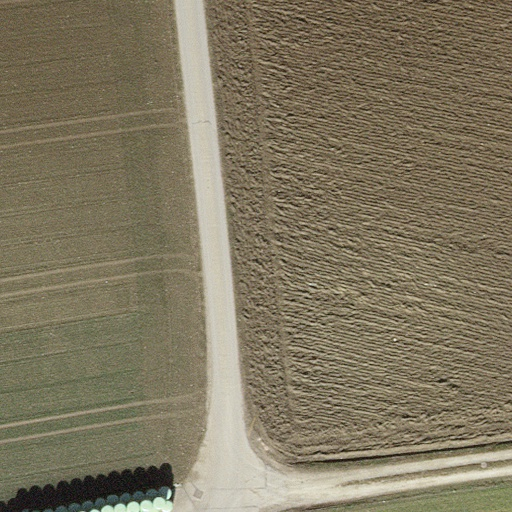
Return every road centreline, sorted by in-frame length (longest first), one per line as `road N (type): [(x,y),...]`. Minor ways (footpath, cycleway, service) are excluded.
road 1 (residential): [(225,511),(182,0)]
road 2 (track): [(511,467),(225,498)]
